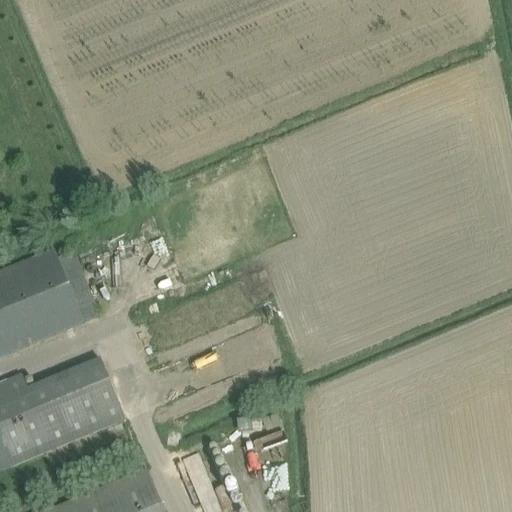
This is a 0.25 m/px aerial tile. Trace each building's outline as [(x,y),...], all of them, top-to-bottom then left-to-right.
[(74,253),(58,260),(54,252),(0,274),(0,361),(85,326),(101,319),(74,253)] [(24,377),(0,387),(0,473),(124,422),(100,364),(30,393),(24,377)] [(223,511),(202,450),(186,455),(205,511),(223,511)] [(279,490),(291,490),(291,466),(279,466),(279,490)] [(164,511),(148,472),(51,511),(164,511)]
